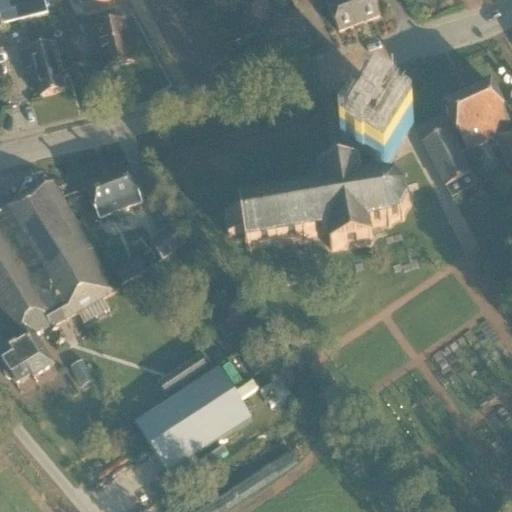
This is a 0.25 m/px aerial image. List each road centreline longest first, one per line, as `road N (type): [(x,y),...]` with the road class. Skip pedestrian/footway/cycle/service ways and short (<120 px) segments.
road 1 (tertiary): [(0,158),(415,51)]
road 2 (unclassified): [(83,511),(0,412)]
